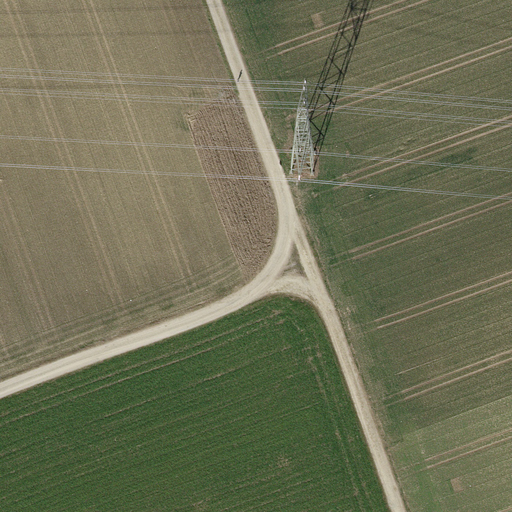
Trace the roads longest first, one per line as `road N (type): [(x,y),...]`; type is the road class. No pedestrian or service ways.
road 1 (track): [(205,0),(390,511)]
road 2 (track): [(314,297),(244,292),(0,392)]
